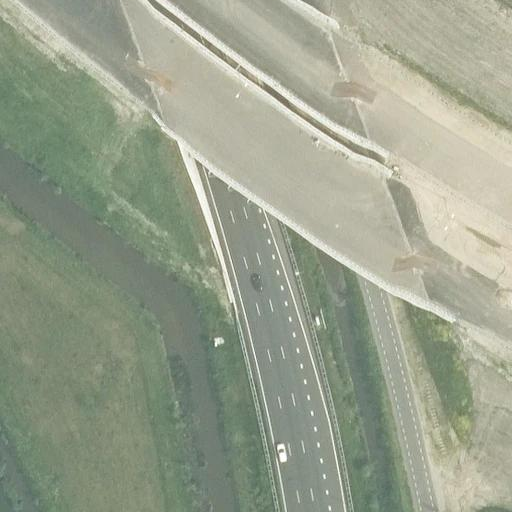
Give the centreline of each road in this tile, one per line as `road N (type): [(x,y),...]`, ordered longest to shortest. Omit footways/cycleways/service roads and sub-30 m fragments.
road 1 (motorway): [(50,0),(231,141),(511,322)]
road 2 (tertiary): [(426,511),(340,174),(271,0)]
road 3 (motorway): [(309,511),(263,302),(159,0)]
road 4 (motorway): [(511,200),(358,105),(227,0)]
